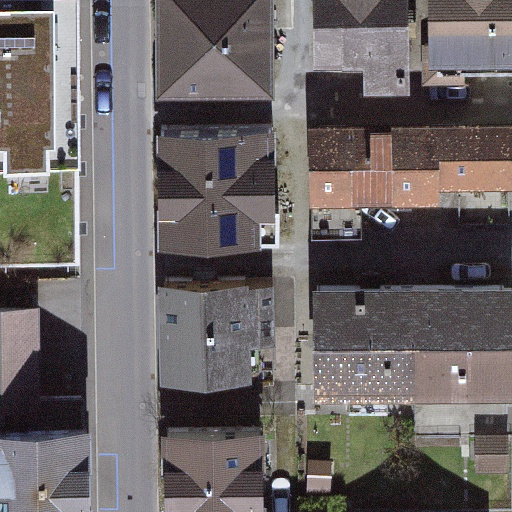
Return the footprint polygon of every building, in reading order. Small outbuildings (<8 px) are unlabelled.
[(0,0),(0,276),(54,276),(53,165),(81,164),(79,0),(0,0)] [(297,0),(171,0),(172,90),(297,89),(297,0)] [(431,0),(327,0),(327,72),(430,74),(431,0)] [(511,0),(448,0),(450,66),(511,64),(511,0)] [(354,240),(354,210),(434,209),(434,195),(443,195),(444,232),(494,231),(493,195),(499,194),(498,130),(303,133),(304,210),(305,241),(354,240)] [(260,132),(154,133),(155,239),(261,238),(260,132)] [(292,284),(169,282),(168,378),(283,379),(284,324),(291,324),(292,284)] [(505,288),(308,289),(308,396),(505,395),(505,288)] [(48,308),(0,310),(0,402),(52,401),(48,308)] [(0,511),(96,511),(96,425),(0,425),(0,511)] [(286,511),(286,430),(180,431),(180,511),(286,511)]
